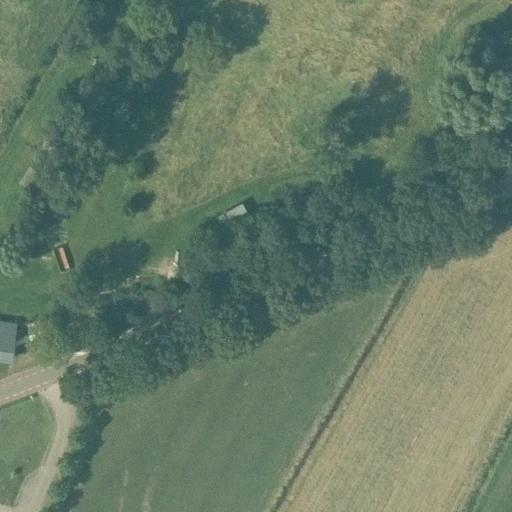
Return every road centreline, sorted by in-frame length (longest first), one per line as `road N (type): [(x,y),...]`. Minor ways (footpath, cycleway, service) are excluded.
road 1 (tertiary): [(46,376),(511,185)]
road 2 (unclassified): [(29,511),(61,429),(46,376)]
